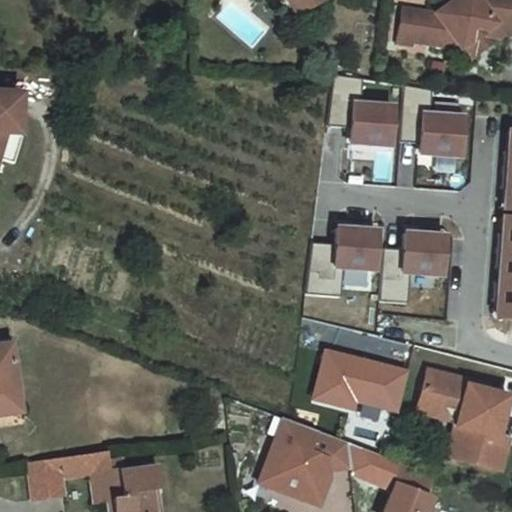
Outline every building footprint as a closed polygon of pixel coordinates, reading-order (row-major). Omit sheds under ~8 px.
[(280,0),(291,19),(322,0),(280,0)] [(396,44),(459,52),(494,22),(511,24),(511,0),(449,0),(434,13),(401,8),(396,44)] [(511,38),(511,24),(494,22),(459,52),(466,63),(498,35),(511,38)] [(348,123),(353,124),(351,139),(391,142),(394,104),(355,100),(357,75),(343,72),(335,122),(348,123)] [(462,117),(424,114),(426,88),(407,84),(402,139),(417,140),(421,141),(420,151),(459,155),(462,117)] [(0,157),(14,161),(23,129),(12,125),(15,86),(0,85),(0,157)] [(502,187),(505,187),(503,207),(511,207),(511,130),(509,150),(505,150),(502,187)] [(496,280),(494,280),(492,297),(495,297),(493,313),(511,314),(511,215),(503,215),(501,230),(499,230),(495,264),(498,265),(496,280)] [(337,223),(336,240),(315,237),(306,290),(339,293),(342,263),(373,266),(377,227),(356,225),(337,223)] [(404,230),(403,246),(384,244),(379,297),(406,300),(409,269),(440,272),(444,233),(423,231),(404,230)] [(0,332),(0,406),(17,404),(5,332),(0,332)] [(405,372),(326,347),(311,393),(349,405),(351,397),(395,410),(405,372)] [(433,370),(427,390),(431,391),(438,405),(461,412),(458,422),(451,446),(458,459),(501,472),(510,442),(500,437),(495,435),(506,397),(489,392),(472,387),(473,382),(433,370)] [(490,387),(473,382),(472,387),(489,392),(490,387)] [(427,390),(421,410),(458,422),(461,412),(438,405),(431,391),(427,390)] [(511,399),(506,397),(495,435),(500,437),(511,399)] [(347,439),(284,415),(261,480),(316,500),(327,468),(350,466),(347,439)] [(347,439),(350,466),(351,472),(392,488),(403,462),(347,439)] [(87,456),(89,477),(93,503),(107,501),(108,511),(161,511),(156,466),(110,472),(108,453),(87,456)] [(62,459),(65,480),(89,477),(87,456),(62,459)] [(65,480),(62,459),(25,463),(30,502),(67,497),(65,480)] [(392,488),(382,511),(424,511),(430,497),(422,494),(430,473),(403,462),(392,488)]
